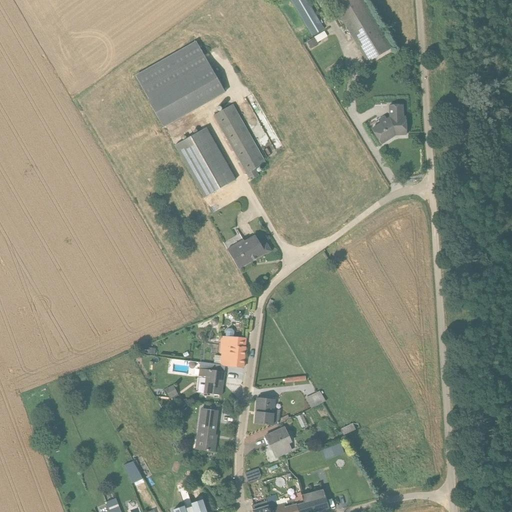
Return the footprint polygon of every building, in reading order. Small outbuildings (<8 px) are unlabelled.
[(307,0),(290,0),(312,36),(324,29),(307,0)] [(362,0),(328,0),(367,63),(392,49),(362,0)] [(304,44),(308,50),(310,49),(311,49),(318,45),(317,43),(327,37),(324,32),(304,44)] [(147,100),(163,128),(225,93),(195,42),(135,76),(148,99),(147,100)] [(265,163),(233,105),(213,116),(250,181),(259,176),(255,169),(265,163)] [(372,130),(381,144),(392,137),(391,135),(393,134),(398,133),(398,135),(406,135),(405,118),(403,118),(402,106),(388,106),(389,118),(386,119),(384,116),(378,121),(380,124),(372,130)] [(206,128),(174,146),(203,198),(235,180),(206,128)] [(243,240),(227,250),(238,269),(265,254),(266,255),(271,252),(266,244),(261,247),(255,236),(244,242),(243,240)] [(235,338),(221,337),(219,354),(221,354),(221,356),(214,356),(214,364),(220,364),(220,366),(243,368),(245,348),(246,339),(235,338)] [(200,363),(200,364),(198,377),(205,378),(203,394),(222,396),(224,373),(225,367),(220,366),(220,365),(200,363)] [(173,398),(180,399),(173,386),(165,390),(170,399),(173,398)] [(319,392),(305,399),(311,409),(325,402),(319,392)] [(275,400),(257,399),(254,424),(274,427),(278,424),(280,411),(274,411),(275,400)] [(181,409),(173,403),(169,410),(176,416),(181,409)] [(217,411),(200,409),(197,436),(196,436),(194,450),(214,453),(214,452),(215,441),(213,441),(217,411)] [(301,415),(296,418),(301,428),(306,426),(301,415)] [(352,424),(340,430),(343,436),(355,430),(352,424)] [(292,443),(284,427),(263,437),(270,451),(271,451),(275,460),(292,452),(289,445),(292,443)] [(321,452),(324,460),(343,453),(340,445),(321,452)] [(125,463),(133,482),(143,478),(135,459),(125,463)] [(247,471),(249,480),(261,479),(260,469),(247,471)] [(296,505),(298,511),(316,511),(328,508),(323,490),(301,496),(303,503),(296,505)] [(303,503),(301,496),(300,493),(297,494),(298,498),(289,501),(288,498),(284,499),(279,500),(279,501),(278,501),(276,495),(266,498),(267,501),(270,511),(298,511),(296,505),(303,503)] [(120,511),(116,499),(106,502),(109,511),(120,511)] [(184,507),(173,511),(205,511),(202,501),(191,504),(191,507),(185,509),(184,507)] [(270,511),(267,501),(251,506),(253,511),(252,511),(270,511)]
